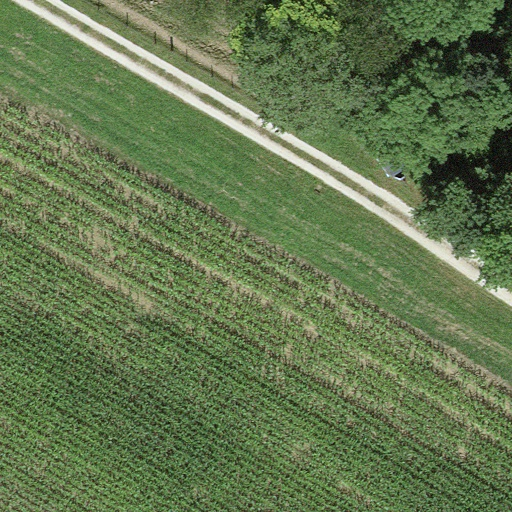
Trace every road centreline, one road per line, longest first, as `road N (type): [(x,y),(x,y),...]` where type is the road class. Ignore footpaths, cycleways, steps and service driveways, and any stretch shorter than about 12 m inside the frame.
road 1 (track): [(34,0),(432,233),(511,289)]
road 2 (track): [(432,233),(421,198),(360,130),(216,0)]
